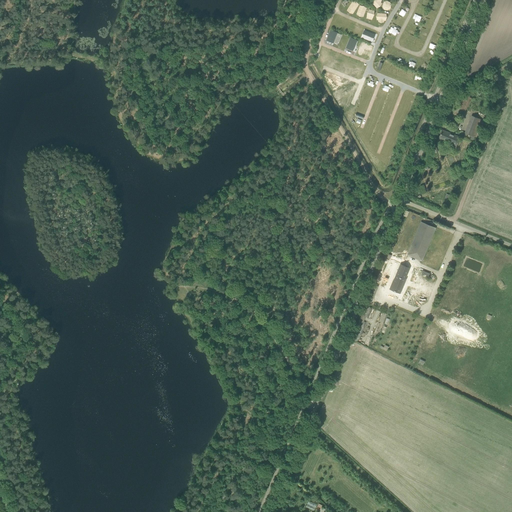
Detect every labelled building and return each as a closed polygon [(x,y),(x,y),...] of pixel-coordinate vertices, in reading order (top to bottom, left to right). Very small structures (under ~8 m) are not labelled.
[(344,28),(356,32),(358,25),(347,21),(344,28)] [(459,108),(465,111),(472,98),(466,95),(459,108)] [(475,137),(482,120),(471,116),(465,133),(475,137)] [(441,138),(447,141),(453,144),(452,146),(456,148),(458,143),(457,142),(459,137),(447,132),(442,130),(439,138),(441,138)] [(422,261),(436,228),(421,222),(407,255),(422,261)] [(413,270),(403,266),(393,291),(404,296),(411,279),(409,279),(413,270)] [(308,501),(306,507),(315,510),(317,503),(308,501)]
